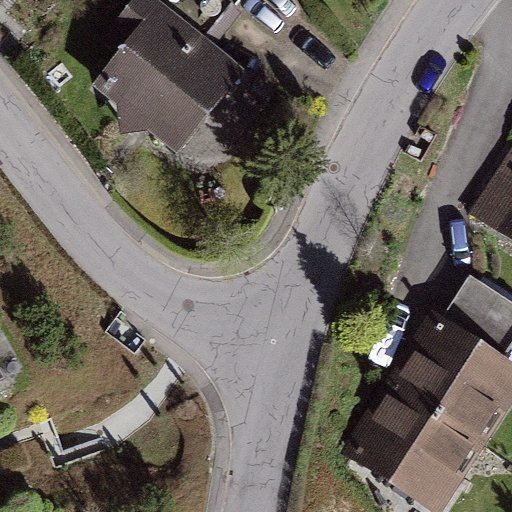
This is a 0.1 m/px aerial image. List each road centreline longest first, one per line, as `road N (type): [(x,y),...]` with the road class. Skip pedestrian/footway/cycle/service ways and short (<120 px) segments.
road 1 (residential): [(271,358),(394,91),(467,0)]
road 2 (residential): [(271,358),(95,238),(0,121)]
road 3 (residential): [(249,511),(271,358)]
